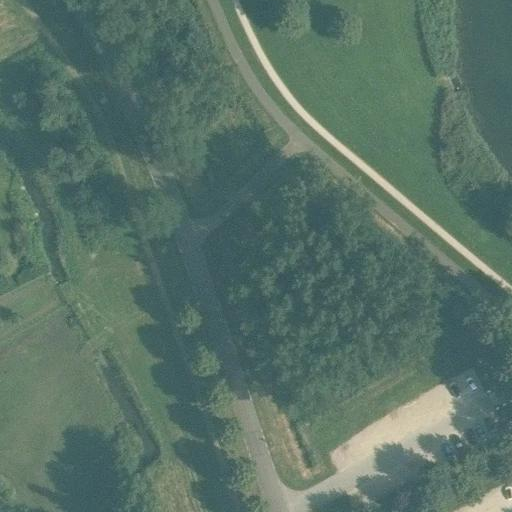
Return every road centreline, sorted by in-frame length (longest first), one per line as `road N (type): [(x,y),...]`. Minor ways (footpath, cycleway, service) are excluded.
road 1 (unknown): [(235,511),(117,173),(56,49),(22,0)]
road 2 (tertiary): [(280,511),(136,116),(75,0)]
